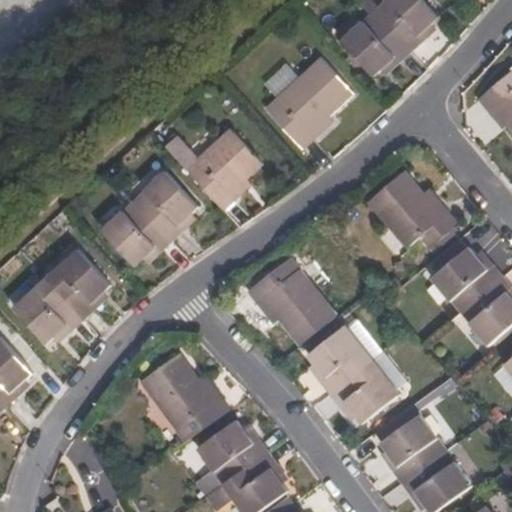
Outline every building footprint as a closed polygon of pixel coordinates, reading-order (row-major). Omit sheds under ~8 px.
[(438,14),(424,0),(379,0),(372,7),(411,49),(422,39),(416,33),(431,20),(438,14)] [(411,49),(372,7),(340,36),(374,73),(380,67),(394,54),(399,60),(411,49)] [(436,25),(431,20),(416,33),(422,39),(436,25)] [(399,60),(394,54),(380,67),(385,72),(399,60)] [(311,133),(334,112),(356,92),(324,57),(269,107),(306,148),(316,139),(311,133)] [(493,106),(502,117),(511,129),(511,70),(477,100),(486,111),(493,106)] [(493,106),(486,111),(496,122),(502,117),(493,106)] [(339,117),(334,112),(311,133),(316,139),(339,117)] [(232,195),(255,174),(276,155),(244,120),(201,159),(189,170),(226,211),(237,200),(232,195)] [(189,170),(201,159),(180,136),(168,147),(189,170)] [(168,170),(136,200),(172,240),(183,230),(178,225),(193,211),(200,205),(168,170)] [(260,180),(255,174),(232,195),(237,200),(260,180)] [(461,225),(451,213),(447,217),(428,194),(417,182),(381,211),(421,259),(461,225)] [(432,190),(428,194),(447,217),(451,213),(432,190)] [(103,230),(126,255),(135,264),(143,258),(157,245),(162,249),(172,240),(136,200),(103,230)] [(197,216),(193,211),(178,225),(183,230),(197,216)] [(157,245),(143,258),(147,263),(162,249),(157,245)] [(437,277),(465,311),(505,277),(496,266),(492,270),(481,256),(474,247),(437,277)] [(81,251),(49,279),(86,320),(96,310),(92,305),(107,290),(112,286),(94,265),(81,251)] [(485,252),(481,256),(492,270),(496,266),(485,252)] [(268,297),(283,317),(304,344),(341,316),(294,257),(251,291),(261,303),(268,297)] [(511,327),(511,293),(511,291),(511,285),(505,277),(465,311),(493,344),(511,327)] [(48,344),(55,338),(68,326),(73,331),(86,320),(49,279),(16,309),(48,344)] [(112,295),(107,290),(92,305),(96,310),(112,295)] [(268,297),(261,303),(277,323),(283,317),(268,297)] [(309,357),(315,364),(326,379),(321,383),(331,395),(376,359),(349,325),(309,357)] [(68,326),(55,338),(60,343),(73,331),(68,326)] [(31,371),(0,337),(0,401),(4,406),(16,396),(10,390),(25,377),(31,371)] [(232,409),(224,397),(218,401),(201,379),(182,353),(143,382),(178,431),(193,420),(201,432),(232,409)] [(404,394),(376,359),(331,395),(340,407),(346,402),(358,417),(364,425),(404,394)] [(310,369),(321,383),(326,379),(315,364),(310,369)] [(207,374),(201,379),(218,401),(224,397),(207,374)] [(30,383),(25,377),(10,390),(16,396),(30,383)] [(358,417),(346,402),(340,407),(338,409),(349,424),(358,417)] [(447,450),(415,406),(376,435),(387,451),(397,466),(392,470),(402,483),(447,450)] [(256,443),(245,427),(239,419),(199,448),(215,470),(196,484),(206,498),(226,484),(271,451),(262,439),(256,443)] [(262,439),(250,423),(245,427),(256,443),(262,439)] [(402,483),(411,496),(416,492),(428,508),(430,511),(439,511),(474,487),(447,450),(402,483)] [(286,483),(274,467),(280,463),(271,451),(226,484),(206,498),(216,511),(217,511),(236,498),(246,511),(262,511),(291,491),(286,483)] [(397,466),(387,451),(381,455),(392,470),(397,466)] [(291,479),(280,463),(274,467),(286,483),(291,479)] [(416,492),(411,496),(422,511),(428,508),(416,492)]
